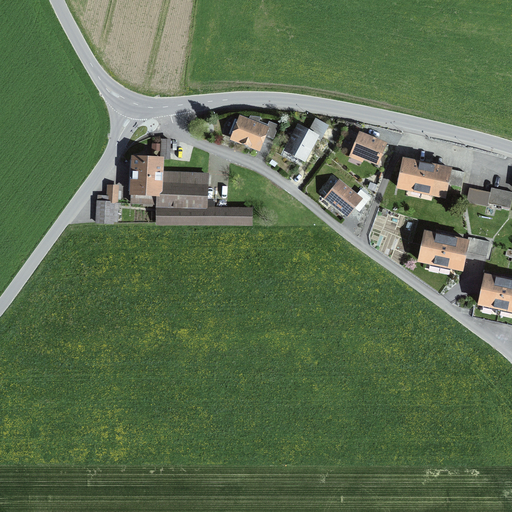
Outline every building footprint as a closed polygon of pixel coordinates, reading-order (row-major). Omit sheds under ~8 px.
[(232,138),(259,149),(267,128),(241,118),(239,120),(235,119),(229,134),(233,136),(232,138)] [(286,150),(304,159),(317,136),(299,127),(286,150)] [(385,144),(360,134),(353,152),(377,162),(385,144)] [(170,140),(162,139),(161,156),(168,157),(170,140)] [(161,159),(134,158),(132,193),(133,193),(132,203),(159,204),(158,222),(249,224),(249,208),(205,207),(206,174),(161,172),(161,159)] [(444,196),(446,190),(460,193),(465,172),(404,159),(398,187),(444,196)] [(327,198),(347,214),(360,199),(339,182),(327,198)] [(118,187),(108,187),(107,202),(97,201),(96,222),(112,223),(114,202),(117,203),(118,187)] [(469,188),(467,201),(487,206),(488,203),(510,208),(511,198),(511,191),(491,188),(490,192),(469,188)] [(419,261),(462,269),(465,251),(487,255),(490,241),(468,237),(468,240),(426,232),(419,261)] [(511,280),(486,275),(479,303),(511,310),(511,280)]
